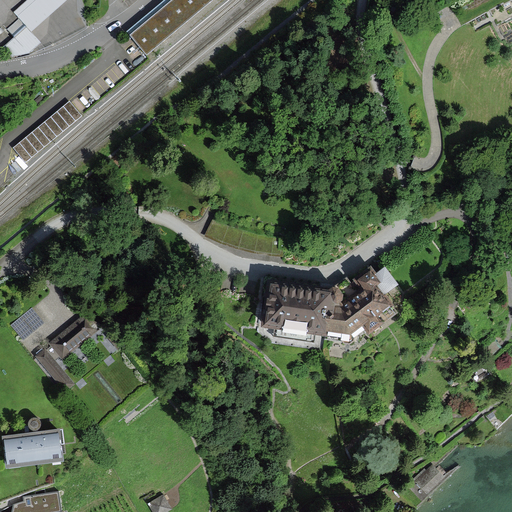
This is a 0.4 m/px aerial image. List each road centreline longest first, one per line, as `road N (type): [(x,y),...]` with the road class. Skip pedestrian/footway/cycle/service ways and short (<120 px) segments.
road 1 (residential): [(0,267),(59,221),(85,212),(154,216),(221,259),(307,275),(341,267),(387,239),(402,227),(407,198),(362,40),(362,0)]
road 2 (residential): [(151,0),(83,46),(0,72)]
